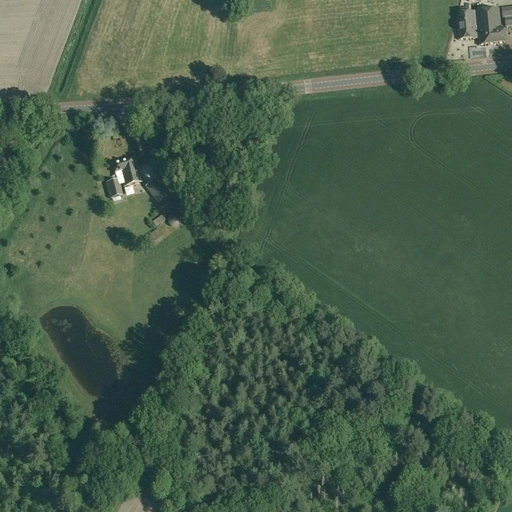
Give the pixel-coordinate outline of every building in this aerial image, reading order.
[(507,19),(508,27),(511,26),(511,7),(502,8),(503,19),(507,19)] [(480,11),(484,45),(507,43),(505,29),(501,30),(499,9),(480,11)] [(478,38),(479,46),(484,45),(480,11),(461,13),(463,23),(457,24),(459,40),(478,38)] [(120,172),(124,186),(141,182),(135,159),(112,165),(114,174),(120,172)] [(149,179),(143,184),(153,199),(160,194),(149,179)] [(106,183),(110,199),(122,196),(119,180),(106,183)] [(181,218),(180,216),(178,215),(176,214),(174,214),(172,214),(171,215),(169,216),(168,218),(167,220),(167,222),(168,224),(169,226),(171,227),(173,228),(175,228),(177,228),(178,227),(180,226),(181,224),(182,222),(182,220),(181,218)] [(153,222),(156,227),(166,220),(162,215),(153,222)] [(140,241),(144,248),(153,242),(155,242),(163,235),(157,228),(150,234),(140,241)]
